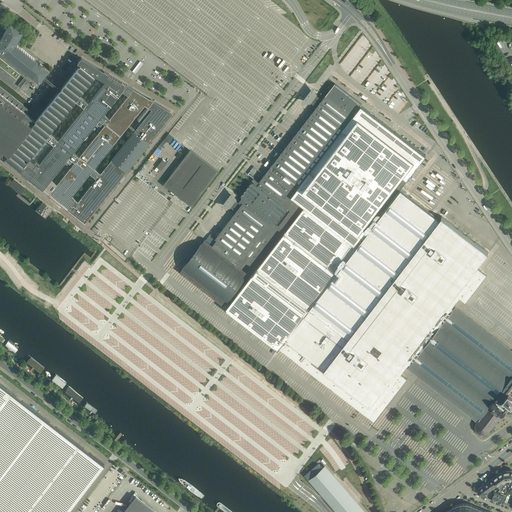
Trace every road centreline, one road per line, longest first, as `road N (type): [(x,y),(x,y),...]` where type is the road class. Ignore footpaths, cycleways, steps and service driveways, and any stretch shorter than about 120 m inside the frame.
road 1 (tertiary): [(511,245),(374,35),(337,0)]
road 2 (unclassified): [(193,511),(0,362)]
